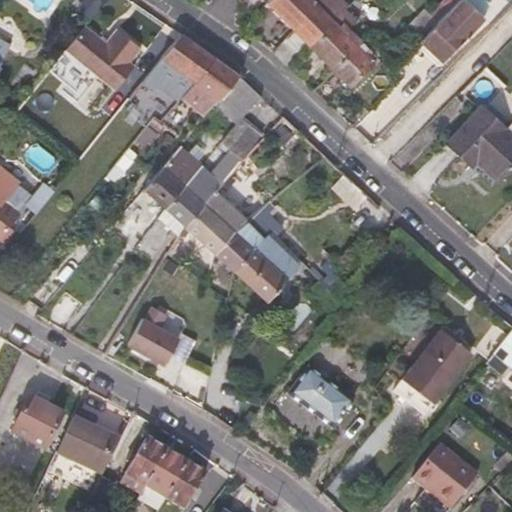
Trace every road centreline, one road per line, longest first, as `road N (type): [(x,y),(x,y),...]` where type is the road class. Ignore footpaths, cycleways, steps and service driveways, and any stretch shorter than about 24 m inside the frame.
road 1 (residential): [(511,310),(204,31),(157,0)]
road 2 (residential): [(305,511),(0,308)]
